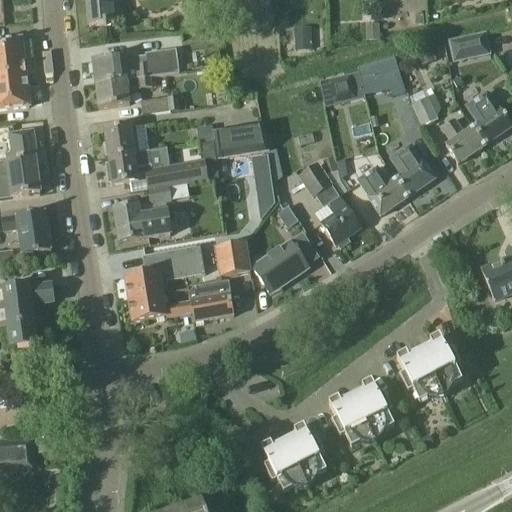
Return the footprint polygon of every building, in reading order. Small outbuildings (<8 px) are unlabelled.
[(86,0),(89,28),(113,26),(110,0),(86,0)] [(195,4),(192,25),(210,27),(213,7),(195,4)] [(366,32),(367,45),(379,44),(379,31),(366,32)] [(311,38),(294,39),(295,54),(312,53),(311,38)] [(0,78),(26,76),(22,41),(0,43),(0,78)] [(488,42),(464,48),(469,68),(493,61),(488,42)] [(428,51),(416,57),(422,69),(433,64),(428,51)] [(93,63),(95,87),(158,80),(178,76),(175,53),(145,57),(145,59),(138,60),(137,58),(136,57),(133,56),(130,56),(127,56),(125,58),(124,60),(93,63)] [(394,61),(375,66),(383,93),(389,92),(391,99),(404,96),(394,61)] [(0,113),(30,110),(26,76),(0,78),(0,113)] [(158,80),(95,87),(98,112),(129,108),(127,94),(159,89),(158,80)] [(324,111),(346,106),(340,81),(319,86),(324,111)] [(412,107),(425,101),(423,96),(422,94),(409,100),(412,107)] [(476,128),(472,130),(485,148),(511,131),(499,112),(498,113),(487,96),(465,111),(476,128)] [(166,101),(168,115),(169,115),(175,114),(179,113),(178,99),(166,101)] [(422,130),(438,122),(427,100),(411,108),(422,130)] [(158,116),(168,115),(166,101),(140,104),(142,118),(158,116)] [(458,166),(485,148),(472,130),(464,136),(455,122),(442,130),(451,144),(445,148),(458,166)] [(212,134),(216,162),(267,155),(261,128),(212,134)] [(109,156),(109,161),(140,156),(148,155),(145,129),(137,130),(137,129),(105,133),(107,147),(104,147),(106,157),(109,156)] [(5,166),(0,166),(0,179),(7,178),(10,201),(13,200),(41,196),(36,164),(39,163),(35,136),(11,139),(14,158),(15,164),(8,165),(5,166)] [(144,177),(171,172),(168,152),(148,155),(140,156),(109,161),(111,175),(109,175),(110,184),(113,184),(114,188),(139,185),(138,177),(144,177)] [(403,176),(394,182),(408,201),(435,183),(422,164),(416,168),(406,154),(394,162),(403,176)] [(216,164),(171,172),(144,177),(147,194),(168,190),(219,182),(216,164)] [(347,178),(345,166),(336,168),(339,180),(340,184),(347,178)] [(319,170),(303,181),(316,200),(332,189),(319,170)] [(408,201),(394,182),(385,189),(376,175),(359,186),(381,219),(408,201)] [(170,205),(168,190),(147,194),(149,208),(170,205)] [(331,221),(322,227),(336,248),(338,247),(341,251),(350,245),(348,241),(361,232),(340,201),(324,211),(331,221)] [(139,208),(114,212),(119,246),(172,237),(168,214),(141,219),(139,208)] [(298,226),(288,211),(277,218),(287,233),(298,226)] [(24,260),(52,255),(45,218),(17,223),(16,220),(1,223),(4,237),(19,234),(24,260)] [(307,272),(305,269),(317,261),(302,239),(290,247),(289,246),(268,260),(270,262),(253,273),(268,296),(293,279),(295,281),(307,272)] [(214,251),(219,280),(251,276),(249,266),(260,264),(257,244),(214,251)] [(511,251),(505,254),(508,260),(480,273),(494,305),(511,296),(511,251)] [(164,297),(163,287),(160,273),(148,275),(124,280),(128,304),(164,297)] [(164,297),(128,304),(132,325),(166,320),(166,322),(191,317),(193,326),(233,319),(227,285),(193,291),(188,297),(189,305),(166,309),(164,297)] [(29,307),(53,304),(51,289),(28,292),(27,290),(0,293),(0,314),(3,333),(8,333),(11,351),(14,350),(15,357),(31,355),(30,348),(35,348),(29,307)] [(432,350),(420,356),(440,395),(461,385),(455,372),(460,369),(452,354),(447,356),(439,340),(429,345),(432,350)] [(440,395),(420,356),(408,362),(406,357),(396,362),(404,378),(399,380),(407,396),(412,394),(419,406),(440,395)] [(364,395),(352,401),(372,441),(394,430),(387,417),(392,415),(384,399),(379,401),(371,386),(361,390),(364,395)] [(372,441),(352,401),(340,407),(338,403),(328,408),(336,423),(332,426),(340,441),(345,439),(351,452),(372,441)] [(296,440),(284,446),(305,486),(326,475),(319,462),(324,460),(316,444),(311,446),(303,430),(294,435),(296,440)] [(424,449),(431,446),(428,438),(421,442),(424,449)] [(36,457),(54,455),(52,441),(34,443),(36,457)] [(420,450),(417,443),(410,446),(414,454),(420,450)] [(305,486),(284,446),(273,452),(270,447),(261,452),(269,468),(264,471),(272,486),(277,484),(283,497),(305,486)] [(16,447),(0,448),(0,459),(2,476),(18,474),(16,447)] [(186,511),(228,511),(224,498),(202,505),(202,507),(186,511)]
